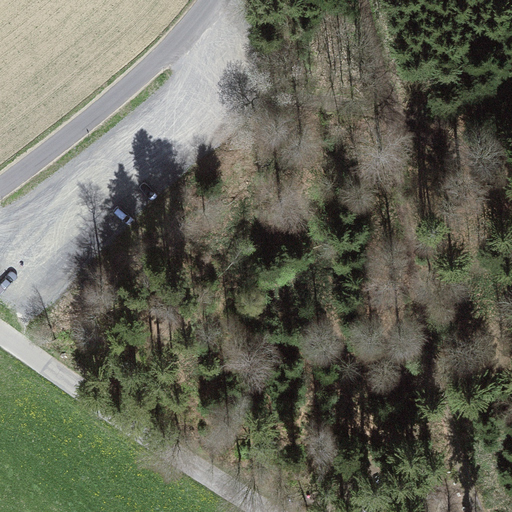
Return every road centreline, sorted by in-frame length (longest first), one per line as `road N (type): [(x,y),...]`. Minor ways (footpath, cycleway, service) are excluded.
road 1 (track): [(364,0),(432,351),(475,511)]
road 2 (residential): [(0,331),(291,511)]
road 3 (tertiary): [(214,0),(165,54),(0,184)]
road 4 (track): [(265,66),(511,176)]
